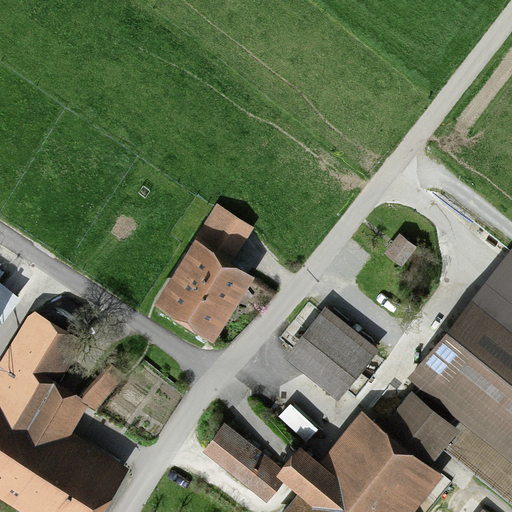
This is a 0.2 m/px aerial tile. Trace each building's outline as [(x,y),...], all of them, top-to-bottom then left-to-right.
[(415,245),(401,234),(388,251),(401,262),(415,245)] [(169,300),(209,325),(242,272),(202,247),(169,300)] [(511,319),(479,294),(415,374),(511,452),(511,319)] [(2,370),(46,397),(81,340),(36,313),(2,370)] [(296,350),(342,388),(372,352),(325,314),(296,350)] [(110,363),(80,396),(93,405),(123,372),(110,363)] [(417,390),(400,410),(386,429),(433,466),(464,427),(417,390)] [(88,511),(114,472),(0,400),(0,478),(53,511),(88,511)] [(430,511),(454,482),(433,466),(386,429),(374,419),(299,511),(379,511),(382,509),(385,511),(430,511)] [(283,471),(225,425),(207,447),(258,486),(264,478),(273,485),(283,471)]
